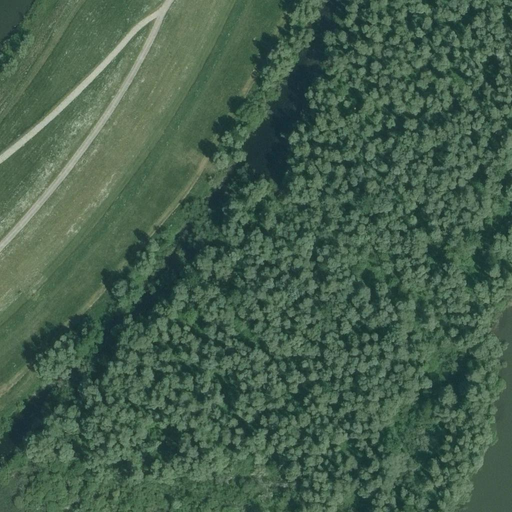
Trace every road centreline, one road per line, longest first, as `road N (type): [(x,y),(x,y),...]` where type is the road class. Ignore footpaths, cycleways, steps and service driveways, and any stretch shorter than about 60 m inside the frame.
road 1 (track): [(175,0),(105,124),(0,250)]
road 2 (track): [(0,161),(136,30),(170,10)]
